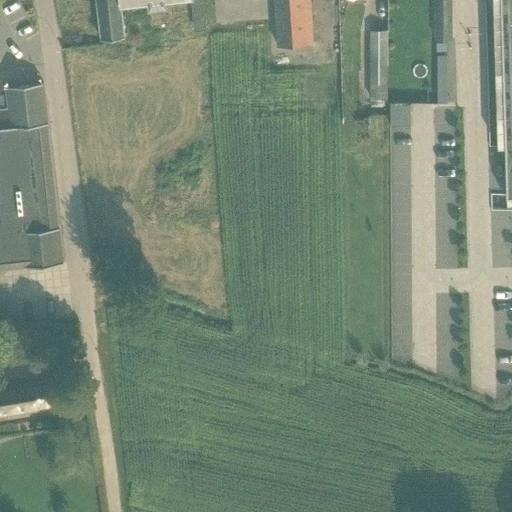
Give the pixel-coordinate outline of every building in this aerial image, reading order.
[(173,0),(95,0),(101,39),(124,37),(121,6),(148,3),(148,10),(166,8),(165,1),(173,0)] [(201,0),(191,0),(194,29),(204,29),(201,0)] [(274,0),(279,46),(313,43),(309,0),(274,0)] [(451,0),(434,0),(435,39),(436,39),(448,39),(452,39),(451,0)] [(511,0),(480,0),(487,212),(511,211),(511,0)] [(372,98),(388,99),(386,31),(371,31),(372,98)] [(59,229),(59,227),(57,228),(46,124),(47,124),(47,122),(43,84),(43,83),(6,87),(6,88),(8,107),(0,108),(0,268),(25,266),(25,267),(63,263),(63,262),(62,262),(58,229),(59,229)] [(410,104),(391,104),(391,124),(410,124),(410,104)] [(28,412),(62,406),(57,379),(0,387),(0,419),(28,414),(28,412)]
